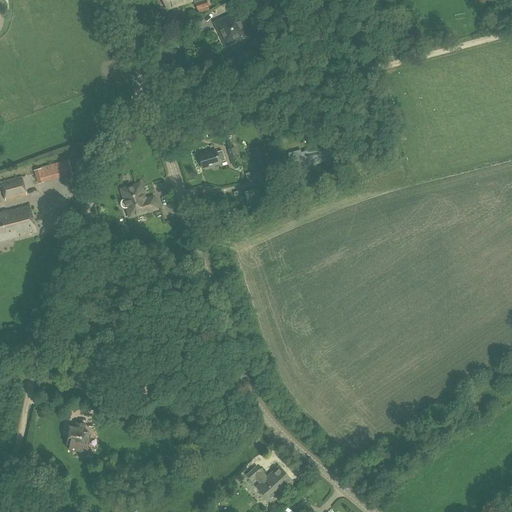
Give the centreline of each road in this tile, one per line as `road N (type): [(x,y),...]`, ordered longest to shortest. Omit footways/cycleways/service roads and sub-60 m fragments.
road 1 (unclassified): [(365,511),(261,423),(239,387),(118,0)]
road 2 (track): [(156,120),(236,107),(511,27)]
road 3 (track): [(146,85),(86,210),(26,412)]
